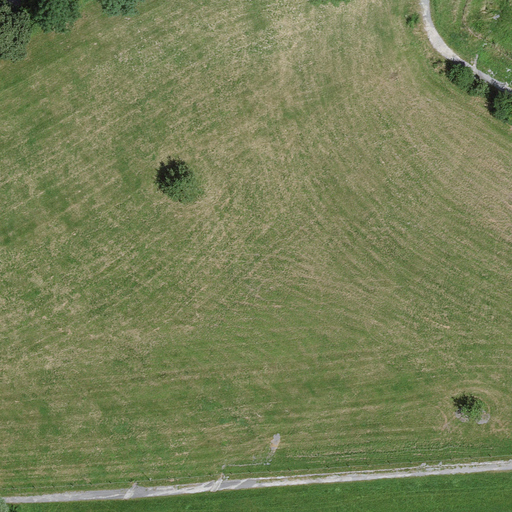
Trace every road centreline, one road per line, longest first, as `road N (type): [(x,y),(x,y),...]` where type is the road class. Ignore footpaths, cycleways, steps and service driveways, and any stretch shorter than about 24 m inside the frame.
road 1 (track): [(0,495),(511,464)]
road 2 (track): [(429,0),(438,44),(511,88)]
